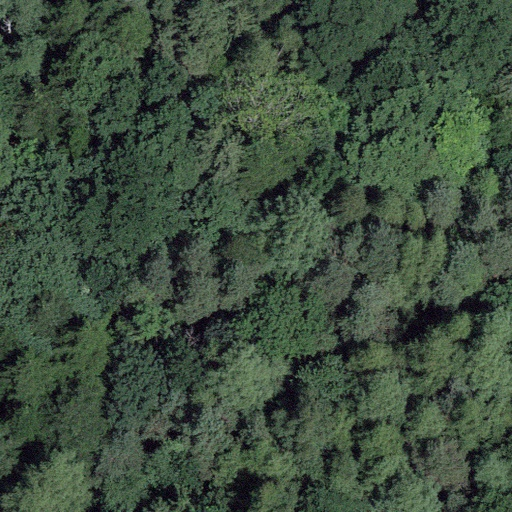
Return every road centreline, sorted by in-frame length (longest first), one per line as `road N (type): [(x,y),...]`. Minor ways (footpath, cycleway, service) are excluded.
road 1 (track): [(0,276),(398,221),(511,179)]
road 2 (track): [(172,511),(309,394),(511,328)]
